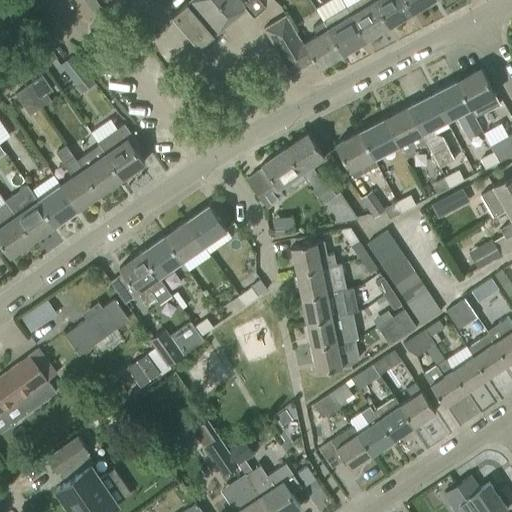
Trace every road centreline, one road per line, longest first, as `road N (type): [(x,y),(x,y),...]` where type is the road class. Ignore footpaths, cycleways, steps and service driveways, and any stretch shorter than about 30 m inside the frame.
road 1 (residential): [(213,157),(475,19)]
road 2 (residential): [(0,305),(213,157)]
road 3 (residential): [(368,511),(502,423)]
